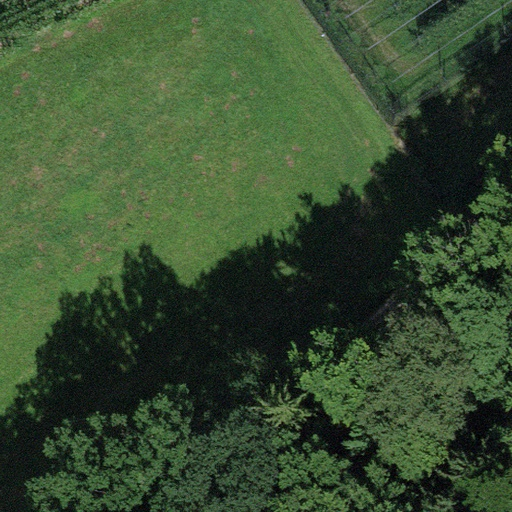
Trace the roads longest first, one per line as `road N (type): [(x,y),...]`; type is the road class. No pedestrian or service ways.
road 1 (track): [(511,183),(355,331),(136,511)]
road 2 (track): [(267,0),(371,142)]
